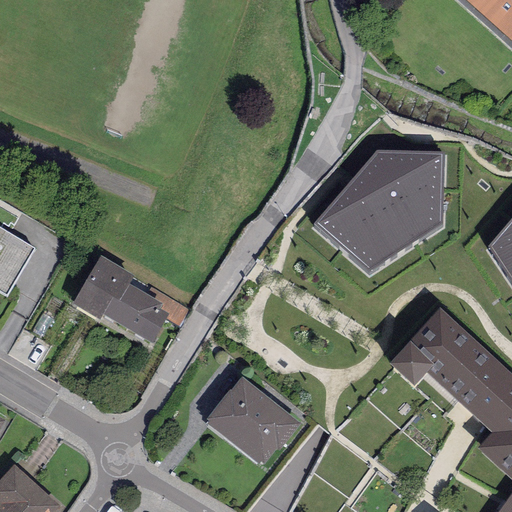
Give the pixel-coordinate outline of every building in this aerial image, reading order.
[(511,0),(450,0),(511,54),(511,0)] [(450,155),(375,148),(305,228),(368,287),(446,235),(450,155)] [(511,214),(481,250),(511,298),(511,214)] [(0,296),(5,299),(33,253),(0,231),(0,296)] [(134,281),(101,261),(71,309),(98,326),(102,318),(150,347),(168,318),(159,313),(162,308),(129,288),(134,281)] [(511,374),(440,308),(385,371),(391,376),(415,399),(428,386),(486,440),(473,455),(511,491),(511,374)] [(241,381),(205,427),(208,430),(261,471),(275,452),(278,455),(300,428),(241,381)] [(55,511),(58,509),(13,470),(0,484),(0,511),(55,511)] [(511,511),(511,499),(501,511),(511,511)]
